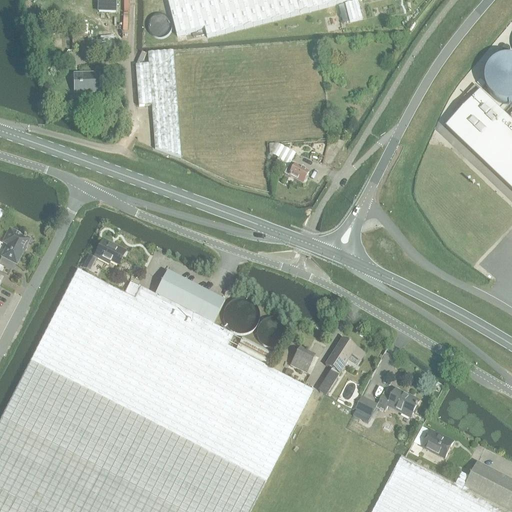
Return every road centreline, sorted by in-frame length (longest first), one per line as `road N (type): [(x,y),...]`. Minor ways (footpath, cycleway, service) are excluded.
road 1 (unclassified): [(511,393),(297,271),(104,198)]
road 2 (primary): [(282,234),(0,130)]
road 3 (unclassified): [(511,385),(367,269)]
road 4 (unclassified): [(511,312),(411,253),(364,204)]
road 5 (unclassified): [(282,234),(252,235),(104,198)]
road 6 (unclassified): [(0,343),(81,184)]
road 7 (tertiary): [(393,145),(446,54),(491,0)]
road 8 (primary): [(511,342),(367,269)]
